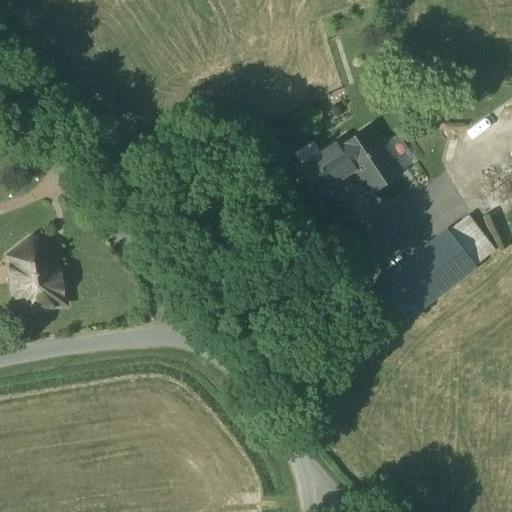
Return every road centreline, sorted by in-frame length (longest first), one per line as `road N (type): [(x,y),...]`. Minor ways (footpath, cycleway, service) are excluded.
road 1 (unclassified): [(198,338),(0,91)]
road 2 (unclassified): [(0,363),(198,338)]
road 3 (unclassified): [(284,441),(198,338)]
